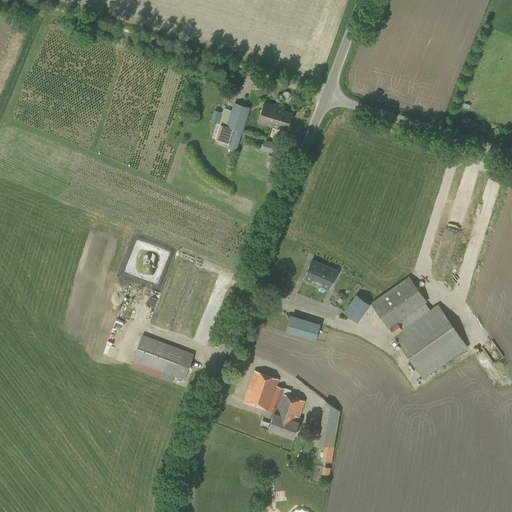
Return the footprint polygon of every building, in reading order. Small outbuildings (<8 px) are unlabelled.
[(234,129),(242,132),(250,107),(234,102),(226,126),(234,128),(234,129)] [(272,127),(278,106),(264,102),(258,122),(272,127)] [(278,106),(272,127),(278,128),(279,127),(286,129),(291,112),(284,110),(284,108),(278,106)] [(215,109),(211,120),(219,123),(223,111),(215,109)] [(242,132),(234,129),(233,130),(220,126),(217,138),(230,142),(228,148),(236,150),(242,132)] [(275,154),(277,143),(264,139),(261,150),(275,154)] [(336,268),(310,258),(303,276),(329,286),(336,268)] [(430,309),(426,303),(427,302),(409,276),(370,303),(388,329),(390,328),(394,335),(393,335),(423,379),(468,347),(438,304),(430,309)] [(356,294),(344,312),(357,322),(370,304),(356,294)] [(320,324),(290,315),(284,332),(315,340),(320,324)] [(184,380),(189,366),(194,354),(142,334),(132,360),(184,380)] [(298,421),(305,401),(283,393),(285,388),(277,386),(279,379),(254,370),(242,403),(267,411),(268,411),(273,413),(268,429),(293,438),(299,422),(298,421)] [(334,446),(340,411),(325,400),(317,443),(334,446)]
